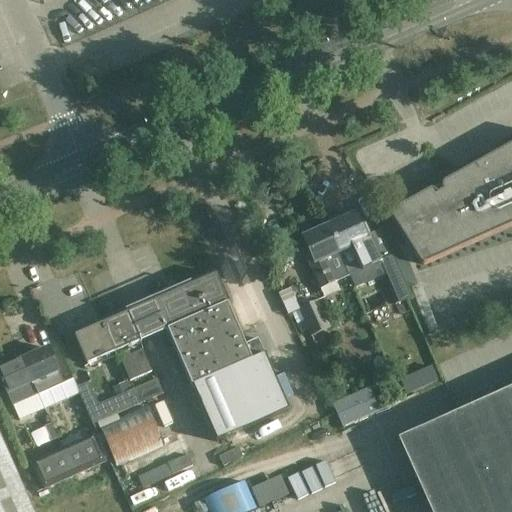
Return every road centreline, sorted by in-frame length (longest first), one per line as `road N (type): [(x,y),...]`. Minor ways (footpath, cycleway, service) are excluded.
road 1 (secondary): [(85,178),(490,0)]
road 2 (secondary): [(449,0),(77,159)]
road 3 (unclassified): [(9,0),(77,159)]
